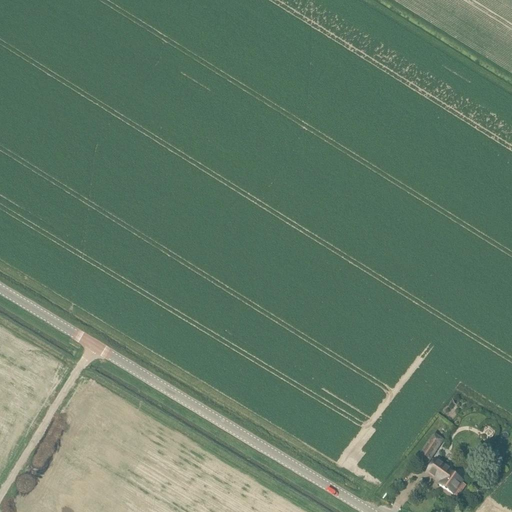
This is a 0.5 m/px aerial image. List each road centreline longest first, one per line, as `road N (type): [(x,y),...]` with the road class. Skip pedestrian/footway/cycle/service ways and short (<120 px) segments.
road 1 (tertiary): [(371,511),(0,287)]
road 2 (track): [(93,343),(0,500)]
